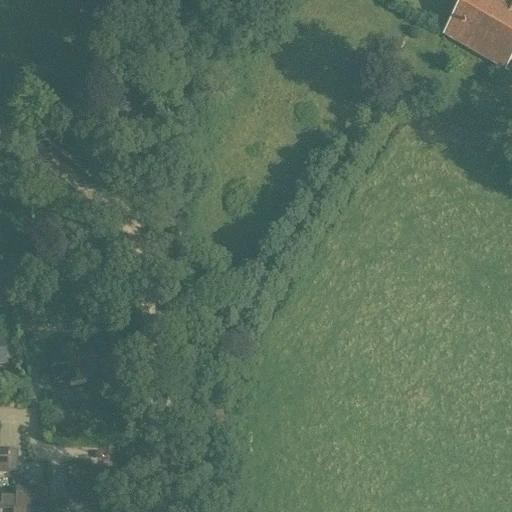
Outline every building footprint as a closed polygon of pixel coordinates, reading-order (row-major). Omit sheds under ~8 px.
[(511,0),(464,0),(444,35),(505,71),(511,57),(511,0)] [(21,326),(43,324),(42,314),(20,316),(21,326)] [(52,362),(57,380),(66,378),(68,383),(86,378),(85,373),(94,371),(89,352),(80,355),(79,349),(60,354),(61,359),(52,362)] [(115,473),(72,474),(73,499),(116,497),(115,473)] [(16,487),(16,508),(46,509),(47,487),(16,487)]
